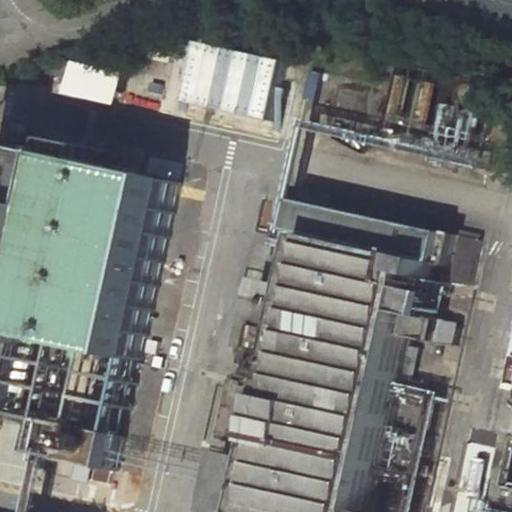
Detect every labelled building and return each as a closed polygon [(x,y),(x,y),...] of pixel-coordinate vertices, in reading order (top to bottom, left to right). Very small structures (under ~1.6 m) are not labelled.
[(275,125),(290,59),(205,40),(190,106),(275,125)] [(151,75),(102,65),(96,94),(145,104),(151,75)] [(21,143),(0,247),(0,443),(7,412),(79,425),(93,353),(157,367),(197,179),(21,143)] [(323,210),(353,217),(357,203),(325,197),(323,210)] [(298,232),(317,237),(323,210),(304,205),(298,232)] [(323,210),(317,237),(341,240),(341,242),(305,396),(281,391),(268,446),(294,451),(284,490),(259,485),(252,511),(398,511),(436,350),(461,355),(465,334),(441,328),(450,288),(495,296),(506,249),(353,217),(323,210)] [(317,237),(281,391),(305,396),(341,242),(341,240),(317,237)] [(465,334),(461,355),(480,360),(484,338),(465,334)] [(132,475),(140,441),(104,434),(95,467),(132,475)] [(284,490),(294,451),(268,446),(259,485),(284,490)]
